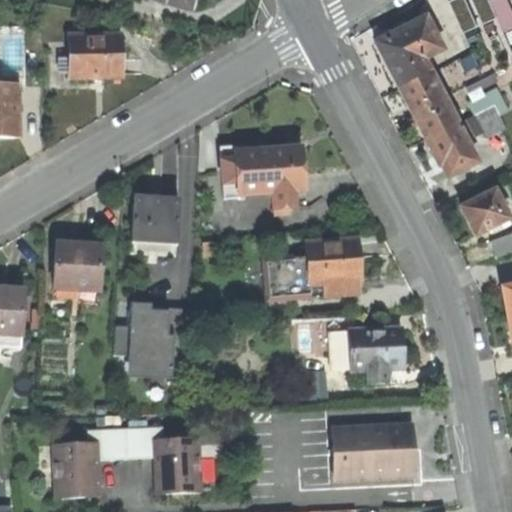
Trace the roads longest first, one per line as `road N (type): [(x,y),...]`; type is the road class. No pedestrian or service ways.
road 1 (residential): [(493,511),(451,305),(313,31)]
road 2 (residential): [(0,217),(313,31)]
